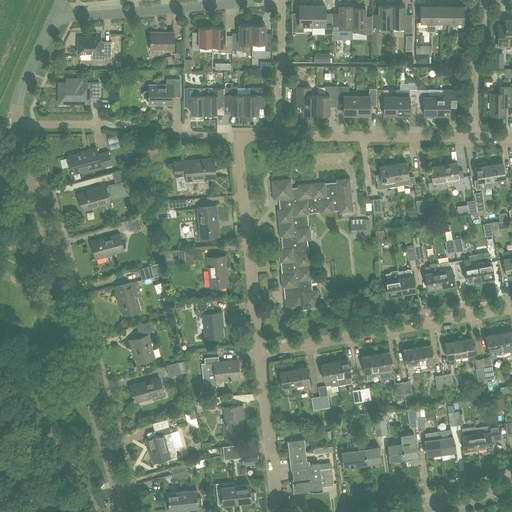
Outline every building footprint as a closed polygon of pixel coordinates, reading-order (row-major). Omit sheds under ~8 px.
[(339,17),(332,17),(332,30),(352,30),(352,32),(352,7),(353,7),(353,5),(353,3),(339,3),(339,17)] [(420,22),(431,22),(431,3),(427,3),(427,6),(420,6),(420,22)] [(435,3),(431,3),(431,22),(442,22),(442,6),(435,6),(435,3)] [(449,6),(442,6),(442,22),(453,22),(453,3),(449,3),(449,6)] [(457,3),(453,3),(453,22),(464,22),(464,6),(457,6),(457,3)] [(299,23),(292,23),(292,32),(304,32),(304,25),(312,25),(312,5),(299,5),(299,23)] [(325,5),(315,5),(312,5),(312,25),(312,27),(325,27),(325,34),(332,34),(332,30),(332,17),(332,16),(327,16),(327,15),(325,13),(325,5)] [(365,5),(353,5),(353,7),(352,7),(352,32),(372,33),(372,32),(372,19),(365,19),(365,5)] [(372,16),(372,19),(372,32),(379,33),(379,27),(392,27),(392,6),(379,6),(379,14),(377,16),(372,16)] [(405,6),(395,6),(392,6),(392,27),(405,27),(405,33),(412,33),(412,17),(407,17),(405,15),(405,6)] [(511,19),(505,19),(505,31),(498,31),(498,46),(511,46),(511,19)] [(232,36),(232,39),(232,50),(244,50),(244,43),(252,43),(252,24),(239,24),(239,36),(232,36)] [(272,50),(272,36),(265,36),(265,24),(252,24),(252,43),(265,43),(265,50),(272,50)] [(192,49),(200,49),(200,46),(212,46),(212,27),(199,27),(199,32),(192,32),(192,49)] [(232,52),(232,50),(232,39),(225,39),(225,27),(212,27),(212,46),(221,46),(221,52),(232,52)] [(174,32),(164,32),(151,32),(150,49),(174,49),(174,32)] [(104,59),(104,57),(111,57),(112,41),(101,41),(101,37),(78,37),(78,53),(91,54),(91,59),(104,59)] [(416,45),(416,53),(429,53),(429,56),(431,56),(431,45),(416,45)] [(429,56),(429,53),(416,53),(416,63),(429,63),(429,56)] [(167,57),(169,63),(176,61),(175,58),(172,59),(171,55),(167,57)] [(200,77),(200,88),(208,88),(208,77),(200,77)] [(100,82),(89,82),(89,79),(67,78),(67,83),(59,83),(59,100),(70,100),(70,103),(89,103),(89,96),(100,97),(100,82)] [(173,87),(180,87),(180,79),(166,79),(166,85),(149,85),(149,91),(145,91),(143,92),(143,96),(145,98),(149,98),(149,104),(173,104),(173,87)] [(317,114),(330,114),(330,102),(337,102),(337,100),(337,86),(325,86),(325,95),(317,95),(317,114)] [(344,100),(344,114),(357,114),(357,95),(351,95),(351,92),(349,92),(349,86),(337,86),(337,100),(344,100)] [(511,86),(505,86),(500,86),(500,93),(490,93),(490,115),(506,115),(506,102),(511,102),(511,86)] [(231,102),(231,113),(244,113),(244,94),(237,94),(237,87),(224,87),(224,88),(224,102),(231,102)] [(264,87),(250,87),(250,94),(244,94),(244,113),(257,113),(257,102),(264,102),(264,87)] [(304,114),(317,114),(317,95),(310,95),(310,87),(297,87),(297,102),(304,102),(304,114)] [(191,113),(201,113),(204,113),(204,94),(195,94),(195,88),(184,88),(184,101),(191,101),(191,113)] [(217,113),(217,104),(217,102),(224,102),(224,88),(213,88),(213,94),(204,94),(204,113),(217,113)] [(357,93),(357,95),(357,114),(370,114),(370,102),(377,102),(377,89),(377,88),(369,88),(369,93),(357,93)] [(388,89),(377,89),(377,102),(384,102),(384,114),(397,114),(397,95),(388,95),(388,89)] [(417,103),(417,89),(397,89),(397,95),(397,114),(410,114),(410,103),(417,103)] [(437,115),(437,96),(437,89),(417,89),(417,103),(424,103),(424,114),(427,114),(427,117),(428,118),(433,118),(435,116),(435,114),(437,115)] [(444,89),(444,96),(437,96),(437,115),(450,115),(450,103),(457,103),(457,90),(444,89)] [(107,137),(110,149),(121,146),(117,134),(107,137)] [(101,165),(101,167),(112,164),(108,151),(98,154),(96,147),(82,151),(83,152),(68,156),(72,173),(101,165)] [(215,178),(213,158),(174,162),(175,176),(186,175),(187,180),(215,178)] [(415,176),(409,177),(407,161),(393,164),(396,179),(395,180),(396,186),(416,183),(415,176)] [(347,162),(334,164),(338,187),(350,185),(351,192),(359,191),(357,179),(350,180),(347,162)] [(457,162),(444,164),(447,186),(448,186),(460,184),(459,179),(464,178),(462,170),(462,171),(459,172),(457,162)] [(493,187),(492,180),(491,180),(489,165),(487,162),(478,163),(477,166),(476,167),(478,183),(479,182),(480,189),(487,188),(493,187)] [(506,184),(504,178),(505,178),(503,162),(489,165),(491,180),(492,180),(499,179),(500,185),(506,184)] [(324,185),(318,186),(320,198),(327,196),(326,189),(338,187),(334,164),(321,166),(324,185)] [(396,179),(393,164),(379,166),(380,174),(376,175),(378,189),(390,187),(396,186),(395,180),(396,179)] [(448,189),(448,186),(447,186),(444,164),(430,167),(432,182),(428,182),(429,192),(448,189)] [(293,166),(280,168),(284,192),(296,190),(297,197),(305,195),(302,184),(296,185),(293,166)] [(270,189),(263,191),(266,202),(273,201),(272,194),(284,192),(280,168),(267,171),(270,189)] [(93,190),(78,194),(83,210),(84,216),(85,216),(84,210),(111,203),(110,200),(129,195),(125,181),(128,180),(125,169),(112,172),(116,183),(106,186),(106,185),(93,188),(93,190)] [(486,214),(484,202),(482,191),(474,193),(475,200),(477,212),(478,215),(486,214)] [(323,212),(338,212),(337,198),(323,199),(323,212)] [(382,211),(381,198),(373,199),(374,211),(374,214),(382,213),(382,211)] [(432,198),(424,200),(426,212),(428,221),(434,220),(433,211),(435,210),(432,198)] [(188,206),(187,199),(167,201),(168,208),(188,206)] [(419,213),(426,212),(424,200),(416,201),(419,213)] [(469,214),(477,212),(475,200),(467,201),(469,214)] [(201,238),(219,236),(216,206),(198,208),(201,238)] [(498,214),(500,222),(508,220),(506,212),(498,214)] [(129,232),(142,228),(139,217),(126,221),(129,232)] [(287,221),(267,224),(269,238),(289,234),(287,221)] [(498,222),(491,223),(493,235),(500,234),(498,222)] [(485,236),(493,235),(491,223),(483,224),(485,236)] [(377,243),(385,243),(384,230),(376,231),(377,243)] [(358,240),(347,242),(350,262),(357,260),(363,259),(361,250),(370,248),(367,232),(357,234),(358,240)] [(124,250),(119,233),(91,241),(96,258),(124,250)] [(289,234),(269,238),(271,251),(292,247),(289,234)] [(414,247),(416,259),(424,257),(422,245),(420,245),(418,237),(412,238),(414,247)] [(335,238),(324,240),(327,256),(336,254),(338,263),(343,262),(343,263),(350,262),(347,242),(336,244),(335,238)] [(447,239),(448,241),(445,241),(447,254),(456,252),(453,240),(452,240),(452,238),(447,239)] [(461,238),(453,240),(456,252),(464,250),(461,238)] [(292,247),(271,251),(274,264),(294,260),(292,247)] [(408,260),(416,259),(414,247),(406,248),(408,260)] [(197,248),(184,249),(185,261),(198,259),(197,248)] [(511,273),(511,250),(502,252),(506,274),(511,273)] [(483,253),(485,262),(478,264),(481,279),(495,277),(492,261),(490,261),(489,252),(483,253)] [(467,282),(481,279),(478,264),(476,253),(468,255),(469,258),(463,259),(465,266),(464,266),(467,282)] [(225,255),(208,257),(211,287),(228,285),(225,255)] [(294,260),(274,264),(276,277),(296,274),(294,260)] [(444,263),(446,269),(439,270),(441,286),(455,284),(452,268),(451,268),(450,262),(444,263)] [(425,267),(426,273),(425,273),(428,289),(441,286),(439,270),(438,263),(429,264),(429,266),(425,267)] [(152,265),(139,269),(142,280),(155,276),(152,265)] [(388,296),(402,293),(398,271),(398,269),(390,271),(391,273),(386,273),(387,280),(385,280),(388,296)] [(402,293),(416,291),(413,275),(412,269),(398,271),(402,293)] [(116,287),(123,315),(140,310),(136,296),(142,295),(138,281),(116,287)] [(289,294),(280,296),(281,301),(280,301),(282,308),(301,305),(299,294),(305,292),(304,282),(287,285),(289,294)] [(213,300),(195,302),(195,308),(196,315),(203,314),(205,338),(222,336),(221,326),(223,326),(222,312),(214,313),(213,307),(213,300)] [(301,305),(282,308),(283,315),(284,315),(285,320),(294,319),(295,328),(311,325),(309,315),(303,316),(301,305)] [(137,325),(140,337),(130,340),(132,348),(134,347),(138,362),(155,358),(148,335),(155,333),(151,321),(137,325)] [(511,354),(511,353),(511,330),(500,333),(504,354),(510,352),(511,354)] [(488,351),(490,351),(491,357),(496,356),(495,354),(503,354),(504,354),(500,333),(486,335),(488,351)] [(475,360),(474,354),(475,353),(472,338),(458,340),(461,356),(468,355),(469,361),(475,360)] [(455,363),(454,357),(461,356),(458,340),(444,342),(447,358),(449,358),(450,364),(455,363)] [(434,367),(433,361),(431,345),(417,347),(420,363),(427,362),(428,368),(434,367)] [(414,370),(413,364),(420,363),(417,347),(403,350),(406,365),(407,365),(408,372),(414,370)] [(389,352),(376,354),(379,375),(380,379),(394,377),(393,374),(392,374),(391,368),(392,368),(389,352)] [(365,372),(366,372),(367,381),(372,380),(372,377),(379,375),(376,354),(362,357),(365,372)] [(204,358),(205,363),(202,363),(204,382),(206,381),(207,385),(209,387),(213,388),(216,386),(217,384),(216,379),(229,378),(229,379),(231,379),(231,380),(240,379),(238,360),(219,362),(218,356),(204,358)] [(334,362),(337,378),(339,385),(345,384),(346,382),(351,381),(350,375),(351,375),(348,359),(334,362)] [(184,361),(166,365),(169,376),(187,372),(184,361)] [(324,380),(325,380),(326,386),(331,385),(331,387),(339,386),(339,385),(337,378),(334,362),(321,364),(324,380)] [(310,389),(309,382),(310,382),(307,366),(294,369),(296,385),(304,383),(305,390),(310,389)] [(492,366),(484,367),(487,379),(494,378),(492,366)] [(476,369),(478,381),(483,380),(486,380),(487,379),(484,367),(476,369)] [(291,392),(290,386),(296,385),(294,369),(280,371),(283,387),(284,387),(285,393),(291,392)] [(451,373),(443,375),(446,387),(453,386),(451,373)] [(435,376),(437,388),(446,387),(443,375),(435,376)] [(164,394),(159,377),(130,385),(135,402),(164,394)] [(411,380),(402,382),(404,394),(412,393),(411,380)] [(394,384),(396,396),(404,394),(402,382),(394,384)] [(328,395),(327,395),(326,385),(318,386),(319,396),(320,396),(322,408),(330,407),(328,395)] [(369,388),(361,389),(363,401),(366,401),(366,403),(372,402),(371,400),(369,388)] [(353,390),(354,403),(363,401),(361,389),(353,390)] [(320,396),(319,396),(311,398),(313,410),(315,409),(322,408),(320,396)] [(202,410),(215,408),(214,397),(201,398),(202,410)] [(502,397),(487,399),(489,411),(504,410),(502,397)] [(450,426),(456,425),(453,403),(452,403),(452,402),(448,403),(449,407),(447,408),(448,413),(448,414),(448,417),(450,426)] [(456,425),(462,425),(459,402),(453,403),(456,425)] [(225,407),(226,424),(222,424),(224,436),(244,433),(243,418),(244,417),(243,405),(225,407)] [(416,410),(417,417),(418,426),(419,430),(425,429),(423,416),(425,415),(425,417),(435,416),(434,407),(416,410)] [(418,426),(417,417),(416,410),(415,408),(407,409),(409,427),(418,426)] [(194,409),(184,412),(186,420),(198,427),(199,427),(196,418),(194,409)] [(388,435),(386,420),(389,420),(388,411),(379,412),(380,420),(380,421),(382,436),(388,435)] [(148,438),(146,439),(148,447),(150,447),(154,462),(171,457),(177,455),(174,447),(182,445),(178,430),(170,432),(169,426),(167,419),(152,423),(154,430),(155,430),(146,433),(148,438)] [(355,425),(348,426),(349,433),(363,432),(361,419),(353,420),(355,425)] [(376,436),(382,436),(380,421),(373,421),(376,436)] [(305,425),(291,427),(292,435),(306,434),(305,425)] [(478,448),(492,446),(491,439),(501,438),(499,425),(493,425),(494,429),(485,431),(484,426),(475,427),(478,448)] [(464,450),(478,448),(475,427),(475,426),(462,428),(463,435),(461,435),(464,450)] [(441,453),(456,451),(453,436),(452,436),(451,429),(438,431),(439,438),(441,453)] [(427,455),(441,453),(439,438),(438,431),(437,431),(438,438),(424,440),(427,455)] [(404,458),(406,458),(406,461),(419,459),(416,441),(415,441),(414,432),(401,435),(402,441),(401,442),(401,443),(404,458)] [(287,439),(289,454),(306,452),(304,437),(287,439)] [(390,460),(404,458),(401,443),(388,445),(390,460)] [(182,454),(188,451),(185,445),(179,447),(182,454)] [(223,446),(224,453),(240,452),(239,445),(223,446)] [(344,467),(367,464),(364,446),(359,447),(359,446),(356,447),(356,450),(341,452),(344,467)] [(367,464),(382,461),(380,446),(370,448),(370,446),(364,446),(367,464)] [(322,490),(322,487),(334,485),(331,462),(309,465),(309,460),(307,460),(306,452),(289,454),(291,469),(297,468),(299,479),(292,480),(290,481),(290,485),(293,485),(294,493),(307,491),(307,490),(314,489),(314,491),(322,490)] [(170,468),(172,474),(187,470),(185,463),(170,468)] [(189,476),(187,470),(172,474),(173,480),(189,476)] [(237,503),(251,501),(255,501),(254,491),(250,492),(249,484),(235,485),(237,503)] [(223,504),(237,503),(235,485),(221,487),(222,495),(217,495),(218,504),(223,504)] [(184,508),(198,507),(202,506),(201,497),(197,497),(196,489),(182,491),(184,508)] [(170,510),(184,508),(182,491),(168,492),(169,500),(164,501),(165,510),(169,510),(170,510)] [(2,498),(6,508),(16,505),(13,493),(2,498)]
